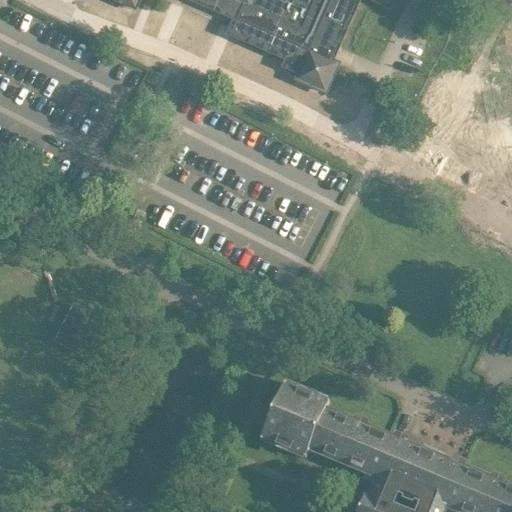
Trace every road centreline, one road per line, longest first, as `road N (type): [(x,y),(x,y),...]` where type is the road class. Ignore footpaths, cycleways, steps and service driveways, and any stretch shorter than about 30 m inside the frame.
road 1 (residential): [(511,432),(159,275)]
road 2 (residential): [(354,141),(60,5)]
road 3 (residential): [(159,275),(38,511)]
road 4 (residential): [(159,275),(0,196)]
road 5 (residential): [(511,217),(354,141)]
road 6 (residential): [(421,0),(354,141)]
